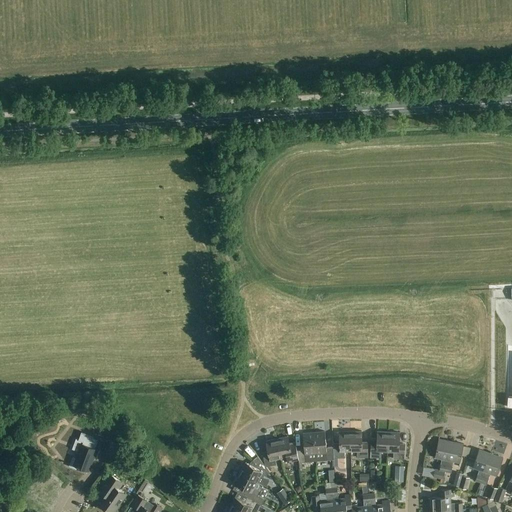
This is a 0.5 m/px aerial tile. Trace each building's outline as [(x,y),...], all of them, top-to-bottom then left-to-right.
[(90,406),(82,416),(88,421),(93,415),(101,421),(106,415),(96,408),(94,410),(90,406)] [(314,432),(317,461),(334,459),(333,447),(327,447),(325,431),(314,432)] [(334,443),(335,458),(345,458),(345,451),(351,451),(351,431),(340,431),(340,443),(334,443)] [(362,431),(351,431),(351,451),(358,451),(358,458),(368,458),(368,442),(362,442),(362,431)] [(382,451),(388,451),(389,432),(378,431),(377,442),(371,442),(370,457),(381,458),(382,451)] [(299,462),(306,462),(317,461),(314,432),(303,433),(305,449),(298,450),(299,462)] [(389,432),(388,451),(394,452),(393,459),(405,459),(406,444),(399,444),(400,433),(389,432)] [(277,439),(282,458),(287,457),(288,462),(298,460),(296,446),(295,442),(289,443),(288,436),(277,439)] [(102,455),(107,442),(98,439),(95,448),(82,443),(74,465),(89,470),(95,452),(102,455)] [(262,453),(265,465),(266,467),(276,464),(275,459),(282,458),(277,439),(267,441),(269,452),(262,453)] [(441,459),(439,470),(435,470),(433,477),(443,479),(444,471),(451,441),(438,439),(434,457),(441,459)] [(451,441),(444,471),(450,473),(453,461),(460,462),(463,444),(451,441)] [(475,480),(480,482),(491,454),(478,449),(472,467),(479,470),(475,480)] [(491,454),(480,482),(486,484),(490,473),(496,476),(503,458),(491,454)] [(245,461),(239,473),(256,482),(260,475),(263,477),(270,472),(266,467),(265,465),(258,456),(253,460),(248,463),(245,461)] [(403,481),(403,471),(403,466),(395,466),(395,471),(395,481),(403,481)] [(459,487),(462,474),(456,472),(453,485),(459,487)] [(99,504),(110,511),(113,511),(126,494),(119,489),(123,482),(110,473),(98,490),(105,495),(99,504)] [(249,498),(261,505),(264,499),(257,495),(259,491),(253,488),(256,482),(239,473),(234,483),(243,488),(240,493),(249,498)] [(463,476),(459,487),(466,489),(469,478),(463,476)] [(139,489),(143,492),(149,482),(145,479),(139,489)] [(491,486),(487,497),(493,500),(497,488),(491,486)] [(331,488),(333,511),(346,511),(347,510),(352,510),(351,511),(352,511),(352,505),(351,495),(344,495),(345,498),(338,498),(337,487),(331,488)] [(321,511),(333,511),(331,488),(325,488),(326,500),(320,500),(319,495),(312,496),(313,511),(315,511),(321,511)] [(499,488),(495,499),(501,502),(506,490),(499,488)] [(277,493),(285,504),(291,500),(283,489),(277,493)] [(431,497),(432,510),(462,509),(462,503),(461,503),(450,504),(450,497),(454,497),(453,489),(438,489),(438,497),(431,497)] [(375,493),(369,494),(370,511),(390,511),(389,501),(382,502),(382,504),(376,504),(375,493)] [(352,505),(352,511),(370,511),(369,494),(363,494),(365,506),(357,506),(357,505),(352,505)] [(137,509),(135,511),(160,511),(163,508),(158,505),(156,507),(154,506),(147,502),(148,501),(139,495),(133,505),(132,506),(137,509)] [(478,507),(486,503),(486,499),(477,496),(478,507)] [(235,498),(230,508),(236,511),(249,511),(250,511),(251,511),(257,511),(261,505),(249,498),(246,503),(235,498)]
